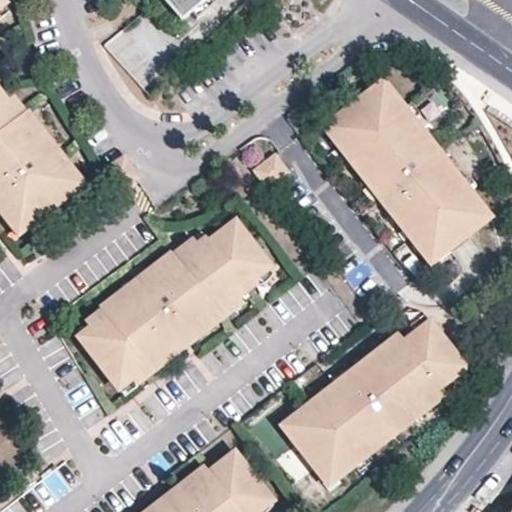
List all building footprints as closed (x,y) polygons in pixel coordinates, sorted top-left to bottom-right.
[(161,0),(181,23),(191,15),(196,22),(197,21),(211,9),(206,2),(208,0),(161,0)] [(182,41),(200,24),(197,21),(196,22),(191,15),(181,23),(172,29),(182,41)] [(387,90),(378,79),(373,83),(382,94),(387,90)] [(480,205),(387,90),(382,94),(373,83),(324,123),(352,158),(347,163),(399,227),(405,223),(434,259),(484,219),(475,209),(480,205)] [(1,99),(0,97),(0,211),(7,221),(13,216),(20,226),(74,184),(66,175),(70,172),(53,151),(49,154),(42,145),(46,142),(29,120),(25,123),(17,113),(19,111),(6,95),(1,99)] [(352,158),(324,123),(319,128),(347,163),(352,158)] [(291,173),(278,157),(259,172),(271,188),(291,173)] [(136,184),(123,163),(106,174),(119,195),(136,184)] [(489,215),(480,205),(475,209),(484,219),(489,215)] [(246,276),(261,264),(226,218),(202,237),(199,234),(191,240),(186,235),(165,252),(168,256),(161,262),(157,258),(137,274),(140,278),(130,285),(127,281),(106,298),(108,302),(98,310),(97,308),(80,321),(84,326),(74,335),(113,385),(125,376),(129,381),(144,369),(140,364),(148,358),(152,363),(206,322),(202,316),(210,310),(214,315),(235,299),(231,293),(249,280),(246,276)] [(434,259),(405,223),(399,227),(429,264),(434,259)] [(394,344),(427,317),(422,311),(388,337),(394,344)] [(430,391),(464,364),(427,317),(394,344),(388,337),(346,370),(348,372),(377,406),(390,427),(393,431),(436,398),(430,391)] [(436,398),(470,371),(464,364),(430,391),(436,398)] [(390,427),(377,406),(348,372),(346,370),(291,414),(295,419),(283,428),(323,478),(333,470),(337,475),(393,431),(390,427)] [(283,428),(295,419),(291,414),(279,423),(283,428)] [(249,506),(264,494),(229,450),(196,476),(191,471),(139,511),(247,511),(251,509),(249,506)] [(327,484),(337,475),(333,470),(323,478),(327,484)]
